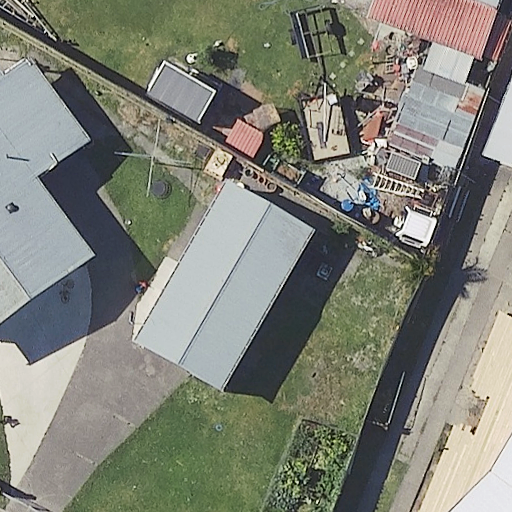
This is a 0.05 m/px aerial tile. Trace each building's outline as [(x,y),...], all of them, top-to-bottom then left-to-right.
[(485,0),(357,0),(351,19),(465,58),(485,0)] [(511,52),(505,50),(465,157),(511,174),(511,52)] [(0,310),(74,249),(19,182),(69,141),(0,58),(0,310)] [(298,225),(211,178),(122,344),(209,391),(298,225)] [(511,511),(511,399),(475,462),(427,511),(511,511)]
